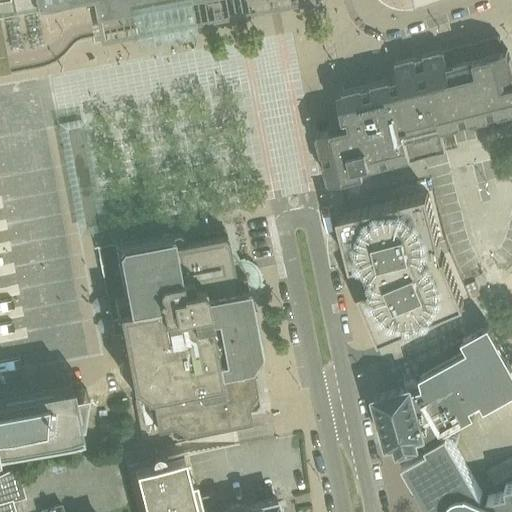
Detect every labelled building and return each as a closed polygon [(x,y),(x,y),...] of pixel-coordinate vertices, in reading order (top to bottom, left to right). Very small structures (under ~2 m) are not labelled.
[(186,2),(198,0),(98,0),(102,18),(143,10),(154,8),(165,6),(186,2)] [(143,10),(102,18),(104,26),(105,34),(106,39),(137,34),(141,33),(169,28),(198,22),(202,22),(239,15),(274,8),(315,0),(314,0),(198,0),(186,2),(165,6),(154,8),(143,10)] [(0,71),(8,70),(7,65),(6,59),(0,27),(0,71)] [(424,153),(446,147),(441,127),(496,113),(511,109),(511,66),(508,49),(503,50),(500,36),(442,50),(394,62),(398,76),(338,91),(344,117),(330,120),(332,127),(318,130),(330,179),(330,180),(331,180),(352,175),(351,171),(371,166),(374,174),(404,167),(402,158),(424,153)] [(61,125),(56,126),(77,239),(108,233),(107,231),(86,120),(61,125)] [(380,337),(464,302),(457,284),(444,254),(440,242),(427,192),(411,196),(339,214),(351,264),(363,262),(371,285),(360,289),(380,337)] [(146,438),(250,418),(246,397),(257,395),(251,363),(257,362),(257,361),(260,357),(261,357),(259,348),(255,329),(250,301),(247,285),(242,286),(235,281),(231,256),(226,228),(183,236),(183,235),(182,235),(178,232),(178,231),(106,245),(121,330),(131,380),(133,392),(137,395),(135,399),(134,399),(141,434),(146,437),(146,438)] [(391,444),(393,450),(395,457),(396,457),(401,454),(474,413),(511,392),(511,365),(489,323),(462,339),(467,348),(427,370),(420,374),(423,385),(412,388),(411,385),(410,385),(410,384),(406,385),(406,386),(405,387),(405,386),(400,388),(399,388),(398,388),(396,388),(396,389),(395,389),(390,391),(389,391),(389,390),(387,391),(386,391),(386,392),(385,392),(380,393),(380,394),(379,394),(379,393),(378,393),(375,394),(375,395),(374,395),(374,396),(375,400),(376,400),(378,407),(378,408),(377,408),(378,410),(379,410),(381,418),(380,418),(381,420),(381,421),(382,421),(384,428),(383,428),(384,429),(383,429),(384,431),(387,439),(386,439),(387,443),(387,444),(386,444),(387,445),(391,444)] [(0,451),(82,436),(79,421),(81,420),(84,401),(86,388),(73,391),(72,382),(0,395),(0,451)] [(511,511),(511,482),(505,484),(507,491),(488,495),(486,496),(483,494),(482,493),(447,431),(426,443),(428,447),(409,458),(410,460),(407,462),(434,511),(511,511)] [(186,454),(159,461),(132,469),(143,511),(201,511),(197,497),(186,454)] [(0,511),(15,511),(13,501),(25,497),(16,465),(0,473),(0,511)] [(279,511),(276,498),(273,499),(243,506),(243,505),(237,503),(231,504),(226,509),(227,510),(219,511),(215,511),(211,493),(197,497),(201,511),(279,511)] [(63,511),(61,503),(41,509),(41,511),(63,511)]
